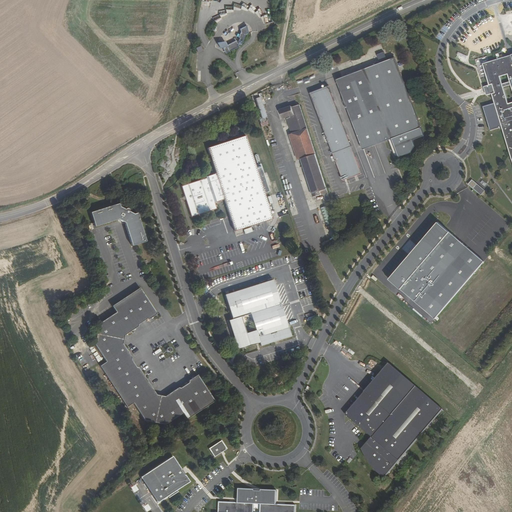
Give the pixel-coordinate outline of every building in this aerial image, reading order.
[(241,38),(242,39),(243,38),(246,33),(249,35),(252,28),(248,23),(242,26),(243,30),(242,29),(239,34),(240,35),(239,38),(241,38)] [(239,40),(239,39),(230,44),(229,43),(225,45),(225,46),(228,51),(241,44),(241,43),(239,40)] [(455,56),(461,58),(464,52),(458,50),(455,56)] [(426,137),(396,58),(338,80),(364,150),(390,140),(396,157),(399,155),(401,158),(413,153),(417,146),(415,140),(426,137)] [(511,59),(484,68),(490,87),(511,162),(511,59)] [(343,181),(361,174),(328,86),(310,93),(343,181)] [(260,99),(253,102),(256,111),(263,108),(263,106),(265,105),(264,102),(262,103),(260,99)] [(288,119),(291,132),(300,158),(313,198),(328,193),(299,104),(291,108),(291,106),(280,109),(283,119),(288,119)] [(300,158),(291,132),(288,133),(297,160),(300,158)] [(183,185),(184,192),(188,204),(193,217),(218,209),(217,202),(225,200),(236,232),(275,219),(266,194),(271,192),(261,164),(256,165),(246,136),(208,147),(217,174),(183,185)] [(472,180),(468,185),(480,196),(484,191),(472,180)] [(122,207),(120,203),(91,213),(96,227),(118,220),(125,223),(133,246),(147,241),(138,213),(134,215),(129,212),(129,209),(127,209),(126,209),(125,209),(122,207)] [(320,207),(325,225),(331,223),(326,205),(320,207)] [(409,257),(389,280),(436,320),(484,262),(438,223),(418,246),(418,247),(420,248),(410,258),(409,257)] [(418,247),(409,257),(410,258),(420,248),(418,247)] [(294,337),(272,282),(226,299),(234,323),(231,325),(242,353),(263,345),(264,349),(294,337)] [(158,316),(141,289),(113,307),(117,314),(99,325),(95,346),(106,363),(100,368),(120,398),(126,394),(137,411),(158,416),(176,404),(180,411),(208,392),(191,366),(183,372),(182,374),(173,380),(171,379),(158,388),(149,385),(141,372),(139,371),(132,362),(132,359),(124,346),(126,337),(139,329),(139,327),(148,321),(150,322),(158,316)] [(73,316),(65,318),(67,326),(71,325),(70,322),(74,321),(73,316)] [(333,341),(330,348),(336,350),(339,344),(333,341)] [(95,359),(100,357),(92,343),(88,346),(95,359)] [(194,352),(192,354),(200,365),(203,364),(194,352)] [(346,417),(372,440),(362,451),(364,456),(377,474),(384,480),(443,412),(390,366),(346,417)] [(227,451),(221,442),(209,451),(214,459),(227,451)] [(189,484),(172,458),(140,479),(157,505),(167,498),(168,500),(178,494),(177,492),(189,484)] [(149,506),(143,496),(144,495),(138,486),(133,490),(144,508),(149,506)] [(295,511),(296,508),(276,506),(277,493),(262,492),(262,493),(255,493),(255,492),(239,491),(238,505),(222,504),(221,511),(295,511)]
